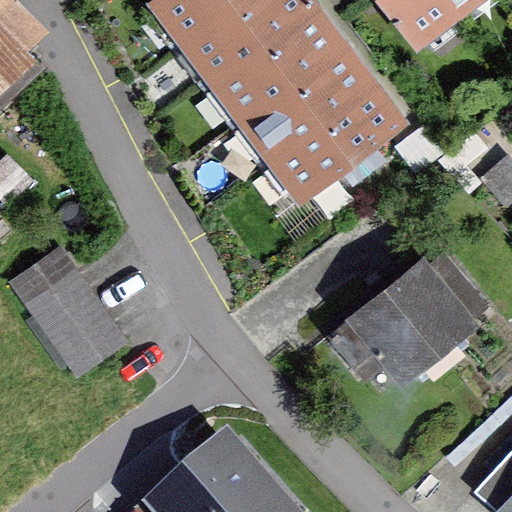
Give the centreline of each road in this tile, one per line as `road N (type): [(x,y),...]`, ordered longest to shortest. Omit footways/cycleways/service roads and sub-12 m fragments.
road 1 (residential): [(233,361),(40,0)]
road 2 (residential): [(233,361),(41,511)]
road 3 (residential): [(378,511),(233,361)]
